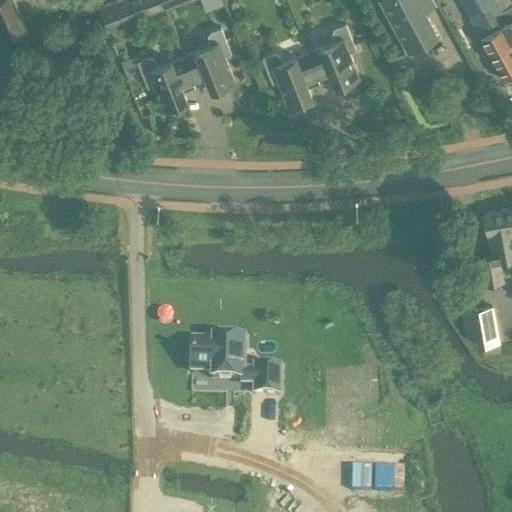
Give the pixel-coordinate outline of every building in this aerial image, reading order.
[(110,30),(124,24),(115,0),(101,5),(110,30)] [(115,0),(124,24),(138,19),(130,0),(115,0)] [(130,0),(138,19),(152,14),(146,0),(130,0)] [(146,0),(152,14),(165,9),(161,0),(146,0)] [(161,0),(165,9),(189,0),(161,0)] [(431,0),(382,0),(388,11),(409,50),(437,35),(424,10),(434,5),(431,0)] [(461,0),(470,17),(491,7),(511,45),(511,3),(511,4),(509,0),(461,0)] [(511,45),(491,7),(470,17),(478,31),(496,21),(499,25),(480,36),(506,81),(511,77),(511,45)] [(309,52),(321,82),(333,78),(336,86),(359,76),(350,52),(356,49),(346,23),(336,27),(333,31),(332,35),(335,41),(320,46),(321,48),(309,52)] [(184,56),(196,86),(208,81),(211,90),(235,80),(225,56),(232,53),(221,27),(211,31),(208,35),(208,39),(210,45),(196,50),(196,52),(184,56)] [(309,87),(321,82),(309,52),(297,57),(296,56),(282,62),(280,56),(277,53),(272,52),(262,57),(272,83),(279,80),(289,104),(312,95),(309,87)] [(184,91),(196,86),(184,56),(172,61),(172,60),(158,65),(155,60),(152,57),(148,56),(138,60),(148,86),(154,84),(164,108),(188,99),(184,91)] [(503,280),(503,279),(500,258),(509,257),(511,257),(511,256),(511,208),(484,213),(487,231),(488,231),(493,254),(479,256),(484,284),(503,280)] [(472,310),(463,312),(464,322),(467,337),(471,336),(475,335),(477,345),(477,347),(478,346),(481,346),(500,343),(497,331),(493,307),(473,310),(472,310)] [(279,394),(279,367),(254,366),(254,370),(243,370),(244,338),(212,337),(212,340),(192,340),(191,372),(211,372),(211,378),(242,379),(241,384),(254,384),(253,394),(279,394)] [(336,366),(334,431),(378,432),(378,407),(374,407),(375,366),(336,366)] [(418,511),(419,503),(375,503),(374,511),(418,511)]
